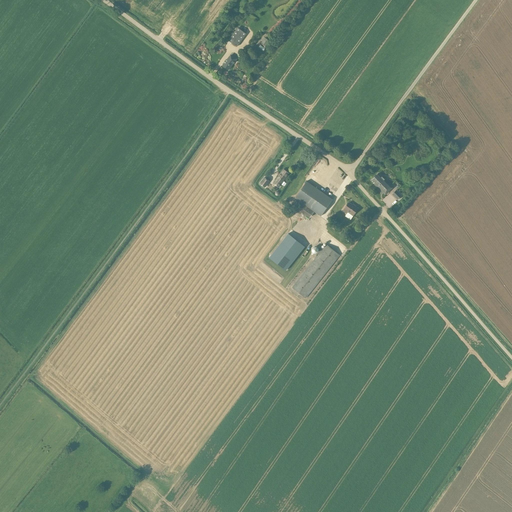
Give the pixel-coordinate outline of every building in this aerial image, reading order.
[(238,27),(228,40),(237,47),(246,34),(239,29),(241,26),(239,25),(238,27)] [(230,56),(229,56),(222,65),(229,70),(238,58),(234,55),(233,56),(231,55),(230,56)] [(276,181),(274,184),(279,186),(289,173),(283,169),(275,181),(276,181)] [(386,179),(385,180),(379,173),(371,180),(378,186),(377,187),(384,194),(393,186),(386,179)] [(259,184),(265,188),(270,181),(264,177),(259,184)] [(321,216),(333,199),(307,181),(295,198),(301,203),(297,209),(310,218),(314,211),(321,216)] [(392,194),(397,200),(402,195),(397,190),(392,194)] [(347,213),(348,212),(353,215),(358,208),(354,205),(354,206),(349,202),(343,211),(347,213)] [(270,257),(269,257),(286,270),(299,254),(282,241),(270,257)] [(292,288),(306,298),(340,255),(326,244),(292,288)]
